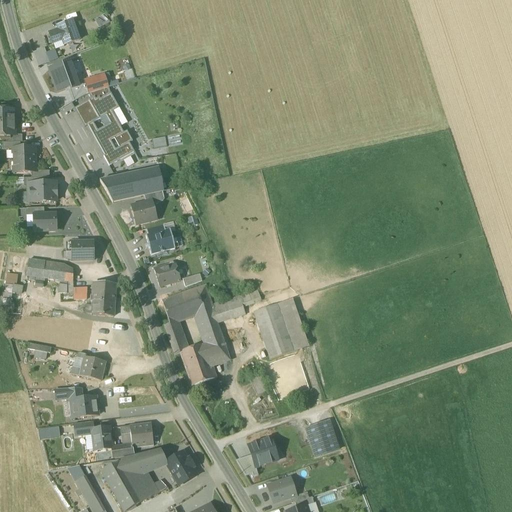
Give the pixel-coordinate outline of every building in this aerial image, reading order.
[(95,22),(99,29),(109,24),(105,16),(95,22)] [(62,42),(64,46),(79,41),(73,22),(57,27),(58,31),(49,34),(53,45),(62,42)] [(62,42),(53,45),(55,50),(64,47),(64,46),(62,42)] [(49,63),(45,51),(34,55),(39,67),(49,63)] [(78,62),(70,64),(74,75),(82,72),(78,62)] [(62,65),(49,70),(57,93),(69,89),(70,91),(79,88),(78,86),(74,75),(70,64),(63,67),(62,65)] [(84,83),(88,94),(108,88),(105,75),(84,82),(84,83)] [(70,91),(74,102),(86,95),(88,94),(84,83),(78,86),(79,88),(70,91)] [(88,94),(91,99),(94,98),(95,100),(99,98),(100,100),(110,94),(108,88),(88,94)] [(100,147),(103,146),(111,141),(114,139),(124,133),(120,128),(112,113),(119,109),(111,94),(110,94),(100,100),(99,98),(95,100),(94,98),(91,99),(88,101),(99,120),(101,119),(106,116),(110,124),(105,127),(97,131),(93,123),(88,126),(100,147)] [(88,101),(74,109),(84,128),(87,127),(88,126),(93,123),(99,120),(88,101)] [(119,109),(112,113),(120,128),(127,124),(119,109)] [(0,123),(14,123),(14,110),(0,110),(0,123)] [(110,124),(106,116),(101,119),(105,127),(110,124)] [(15,136),(14,123),(0,123),(0,136),(6,137),(15,136)] [(88,126),(87,127),(103,157),(108,154),(103,146),(100,147),(88,126)] [(124,133),(114,139),(119,148),(115,150),(111,141),(103,146),(108,154),(103,157),(109,166),(134,152),(129,143),(132,141),(126,131),(124,133)] [(152,141),(153,150),(166,148),(165,138),(152,141)] [(13,150),(13,161),(35,161),(35,149),(20,149),(12,149),(13,150)] [(35,172),(35,161),(13,161),(13,173),(31,173),(35,173),(35,172)] [(158,169),(127,176),(132,199),(144,197),(162,193),(163,193),(158,169)] [(112,204),(132,199),(127,176),(100,182),(112,204)] [(30,190),(26,194),(29,197),(30,203),(56,202),(55,184),(42,184),(31,185),(31,190),(30,190)] [(152,202),(153,205),(162,202),(164,199),(162,193),(144,197),(145,203),(152,202)] [(24,203),(30,203),(29,197),(26,194),(23,194),(22,196),(22,201),(24,203)] [(131,207),(136,226),(157,221),(153,205),(152,202),(145,203),(131,207)] [(35,228),(35,233),(55,232),(55,223),(57,221),(56,216),(54,215),(44,215),(34,215),(34,216),(35,228)] [(27,228),(35,228),(34,216),(26,216),(27,228)] [(195,218),(188,220),(189,224),(194,223),(195,226),(197,225),(195,218)] [(170,231),(171,234),(175,233),(172,223),(163,225),(165,232),(170,231)] [(146,230),(148,236),(165,232),(163,225),(146,230)] [(175,250),(175,249),(172,240),(171,234),(170,231),(165,232),(148,236),(146,237),(151,256),(175,250)] [(180,238),(172,240),(175,249),(182,247),(180,238)] [(93,243),(72,243),(66,243),(66,253),(72,253),(72,262),(93,261),(93,243)] [(26,276),(60,281),(63,282),(73,282),(72,271),(64,265),(64,271),(51,269),(52,264),(28,260),(26,276)] [(155,270),(160,288),(180,282),(177,271),(178,269),(177,266),(172,263),(169,264),(168,266),(155,270)] [(7,274),(5,285),(13,286),(13,285),(16,286),(18,276),(7,274)] [(182,280),(185,288),(202,282),(200,275),(182,280)] [(58,294),(61,294),(67,295),(73,295),(73,289),(73,284),(73,282),(63,282),(60,281),(58,294)] [(10,301),(11,294),(13,286),(5,285),(3,299),(10,301)] [(13,285),(13,286),(11,294),(22,296),(23,287),(16,286),(13,285)] [(92,300),(95,300),(114,302),(115,287),(93,285),(92,300)] [(194,318),(202,315),(213,311),(211,307),(205,287),(162,302),(170,325),(170,326),(175,324),(194,318)] [(73,301),(88,301),(88,288),(73,289),(73,295),(73,301)] [(230,309),(234,319),(243,316),(240,308),(257,302),(254,294),(227,302),(230,309)] [(0,314),(13,316),(14,304),(10,304),(10,301),(3,299),(0,314)] [(113,317),(114,302),(95,300),(93,315),(113,317)] [(257,324),(270,362),(309,348),(293,301),(254,314),(257,324)] [(213,311),(218,325),(234,319),(227,302),(211,307),(213,311)] [(218,325),(213,311),(202,315),(207,328),(218,325)] [(202,315),(194,318),(201,337),(220,332),(218,325),(207,328),(202,315)] [(177,331),(175,324),(170,326),(170,325),(164,327),(167,334),(177,331)] [(177,331),(167,334),(169,341),(179,338),(177,331)] [(197,347),(201,361),(209,359),(209,360),(227,353),(220,332),(201,337),(203,345),(197,347)] [(169,341),(174,356),(180,354),(180,353),(188,350),(182,337),(179,338),(169,341)] [(47,354),(50,354),(51,349),(29,344),(27,350),(35,351),(47,354)] [(180,354),(191,387),(215,379),(212,368),(209,360),(209,359),(201,361),(197,347),(188,350),(180,353),(180,354)] [(46,360),(47,354),(35,351),(34,358),(46,360)] [(79,354),(78,354),(70,374),(71,375),(79,377),(84,358),(85,355),(86,356),(86,355),(79,353),(79,354)] [(209,360),(212,368),(230,362),(227,353),(209,360)] [(79,377),(100,382),(105,363),(99,361),(84,358),(79,377)] [(245,370),(250,381),(257,378),(256,374),(252,367),(245,370)] [(257,378),(250,381),(249,382),(256,397),(268,392),(261,376),(257,378)] [(81,390),(67,390),(55,390),(56,402),(68,400),(69,403),(72,403),(72,402),(82,401),(82,400),(83,400),(81,390)] [(73,417),(74,419),(97,416),(95,398),(83,400),(82,400),(82,401),(72,402),(72,403),(73,417)] [(73,417),(72,403),(69,403),(62,404),(64,418),(73,417)] [(74,425),(76,437),(93,435),(92,431),(93,431),(92,423),(74,425)] [(305,430),(315,459),(338,451),(328,423),(305,430)] [(132,445),(132,449),(134,449),(153,446),(151,424),(130,427),(131,433),(132,445)] [(38,431),(40,440),(58,438),(57,428),(38,431)] [(93,435),(95,451),(111,449),(111,448),(109,429),(93,431),(92,431),(93,435)] [(132,445),(131,433),(122,434),(124,446),(132,445)] [(270,439),(247,447),(251,456),(255,469),(278,461),(270,439)] [(111,449),(113,459),(135,456),(134,449),(132,449),(132,445),(124,446),(111,448),(111,449)] [(122,462),(131,478),(147,472),(166,464),(165,463),(166,463),(160,450),(160,451),(120,460),(121,463),(122,462)] [(166,464),(179,486),(196,476),(192,469),(194,468),(189,459),(187,460),(183,453),(166,463),(165,463),(166,464)] [(255,469),(251,456),(237,461),(246,476),(252,474),(253,478),(258,476),(255,469)] [(123,511),(126,511),(145,502),(131,478),(122,462),(121,463),(101,473),(123,511)] [(67,469),(75,484),(84,479),(78,467),(67,469)] [(153,484),(147,472),(131,478),(145,502),(158,494),(153,484)] [(102,511),(84,479),(75,484),(91,511),(102,511)] [(153,484),(158,494),(164,491),(159,480),(153,484)] [(290,480),(267,487),(273,504),(290,499),(295,497),(290,480)] [(290,499),(292,505),(295,504),(309,499),(307,493),(295,497),(290,499)] [(295,504),(297,509),(306,506),(306,507),(314,504),(312,498),(309,499),(295,504)] [(317,511),(315,503),(314,504),(306,507),(307,511),(317,511)]
